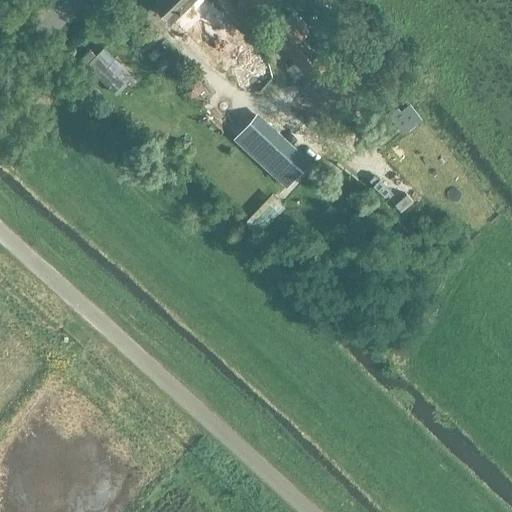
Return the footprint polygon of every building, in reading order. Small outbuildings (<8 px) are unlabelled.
[(245,40),(205,0),(154,0),(153,2),(176,26),(171,30),(178,37),(184,32),(218,67),(245,40)] [(285,67),(300,86),(331,61),(291,12),(270,29),(295,60),(285,67)] [(264,81),(253,77),(250,85),(232,79),(227,93),(256,103),(264,81)] [(234,138),(285,186),(318,150),(287,121),(290,119),(269,100),(234,138)] [(423,117),(410,102),(401,110),(399,106),(389,114),(404,133),(423,117)] [(370,273),(371,240),(347,238),(345,272),(370,273)]
